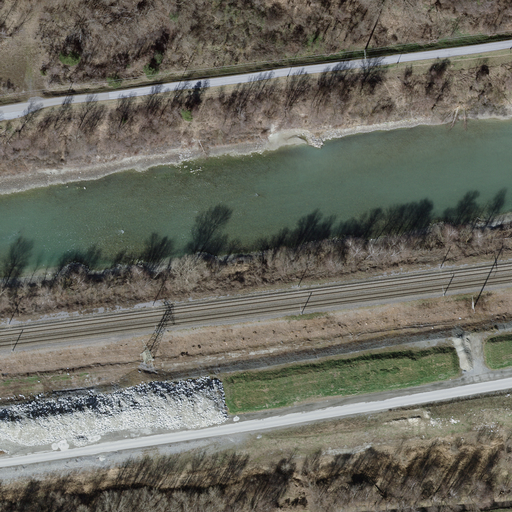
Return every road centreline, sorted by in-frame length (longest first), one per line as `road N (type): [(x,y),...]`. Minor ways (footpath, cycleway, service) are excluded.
road 1 (motorway): [(511,340),(0,418)]
road 2 (motorway): [(0,450),(511,372)]
road 3 (unclassified): [(0,111),(511,48)]
